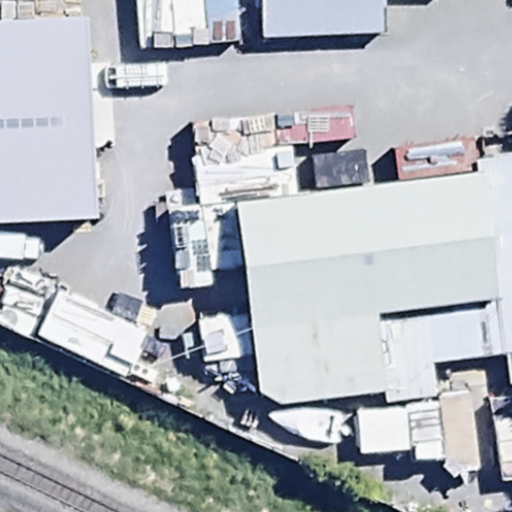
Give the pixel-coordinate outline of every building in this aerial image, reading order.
[(256,0),(257,41),(383,40),(382,17),(446,16),(445,0),(256,0)] [(0,157),(4,182),(21,179),(25,208),(93,197),(77,97),(67,99),(62,67),(0,76),(0,157)] [(200,270),(239,266),(253,410),(379,398),(380,410),(431,405),(428,369),(500,362),(503,390),(511,389),(511,137),(488,140),(489,158),(471,160),(473,176),(293,194),(288,147),(189,156),(200,270)] [(4,182),(0,157),(0,213),(9,212),(4,182)] [(110,337),(107,318),(93,240),(38,250),(55,347),(107,337),(110,337)] [(0,269),(0,321),(4,324),(25,281),(0,269)] [(107,337),(115,381),(150,374),(142,326),(139,313),(107,318),(110,337),(107,337)] [(150,325),(142,326),(150,374),(187,368),(179,320),(150,325)]
